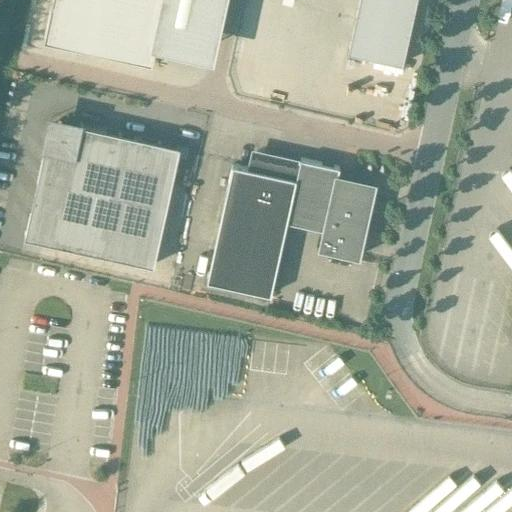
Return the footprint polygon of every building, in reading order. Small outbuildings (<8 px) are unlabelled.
[(51,0),(44,37),(151,61),(164,0),(51,0)] [(242,0),(229,70),(241,72),(236,94),(271,100),(290,0),(242,0)] [(402,64),(415,0),(358,0),(347,52),(402,64)] [(46,137),(24,236),(153,265),(180,145),(70,121),(64,126),(60,119),(48,126),(52,133),(46,137)] [(271,294),(287,221),(301,158),(251,147),(246,168),(233,164),(207,280),(271,294)] [(340,167),(301,158),(287,221),(324,229),(319,249),(356,257),(370,195),(335,187),(340,167)] [(161,319),(156,375),(232,383),(236,343),(237,343),(238,327),(161,319)]
